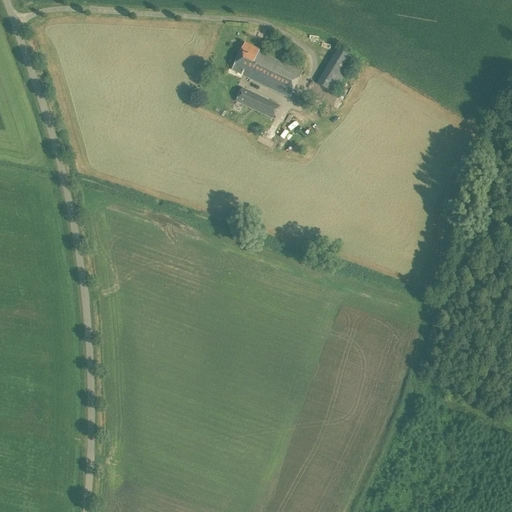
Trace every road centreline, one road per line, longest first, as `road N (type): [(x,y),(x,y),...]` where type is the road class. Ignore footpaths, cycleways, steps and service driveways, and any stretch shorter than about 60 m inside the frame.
road 1 (unclassified): [(88,511),(85,290),(42,105),(5,0)]
road 2 (unknown): [(312,59),(295,37),(234,18),(80,6),(14,23)]
